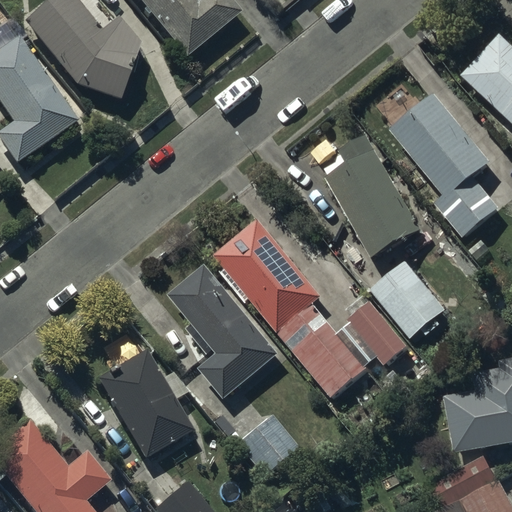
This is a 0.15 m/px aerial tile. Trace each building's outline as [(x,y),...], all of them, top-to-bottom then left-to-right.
[(78,0),(52,0),(22,25),(74,90),(120,106),(141,48),(117,18),(102,30),(78,0)] [(136,0),(186,61),(241,17),(226,0),(136,0)] [(77,126),(18,42),(23,38),(12,22),(0,30),(0,110),(12,128),(0,135),(0,145),(17,169),(77,126)] [(511,49),(501,39),(462,81),(511,126),(511,49)] [(435,98),(392,133),(445,199),(435,207),(464,242),(500,212),(475,181),(492,167),(435,98)] [(331,180),(327,182),(372,261),(420,234),(367,140),(340,155),(345,163),(327,173),(331,180)] [(259,224),(215,259),(332,402),(368,373),(314,307),(321,300),(259,224)] [(448,314),(407,264),(371,294),(411,343),(423,333),(428,338),(441,327),(438,322),(448,314)] [(281,357),(206,268),(170,299),(219,358),(202,373),(227,402),(281,357)] [(408,351),(371,307),(351,323),(353,326),(345,332),(373,366),(379,361),(385,369),(408,351)] [(146,354),(97,382),(145,464),(194,436),(176,404),(187,398),(174,376),(162,383),(146,354)] [(481,395),(448,400),(456,457),(511,446),(511,363),(502,365),(503,373),(478,377),(481,395)] [(298,452),(272,421),(236,450),(262,482),(298,452)] [(68,471),(30,425),(0,449),(0,484),(5,481),(30,511),(89,511),(85,507),(109,486),(85,457),(68,471)] [(498,483),(486,460),(431,490),(442,511),(511,511),(511,505),(499,482),(498,483)] [(209,511),(189,486),(155,511),(209,511)]
